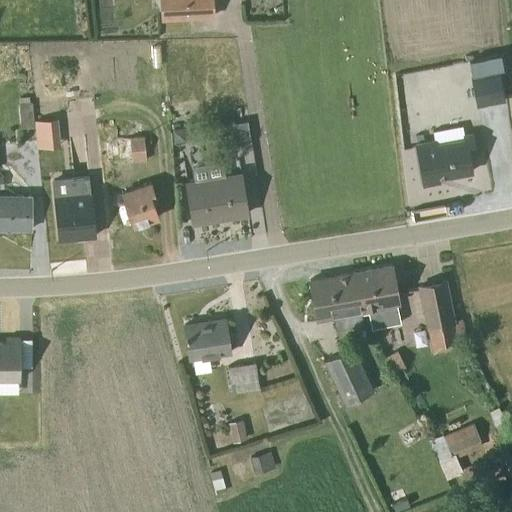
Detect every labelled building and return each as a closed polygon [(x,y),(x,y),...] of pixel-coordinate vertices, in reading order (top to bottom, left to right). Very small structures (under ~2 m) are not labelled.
[(157,0),(160,21),(213,18),(212,0),(157,0)] [(468,64),(476,106),(506,100),(500,72),(505,71),(502,57),(468,64)] [(36,146),(59,145),(57,116),(35,118),(36,146)] [(250,143),(246,121),(230,123),(234,145),(250,143)] [(104,143),(105,156),(117,155),(117,162),(144,159),(142,136),(140,136),(139,126),(124,127),(125,138),(115,139),(115,141),(104,143)] [(186,141),(185,127),(171,128),(172,142),(186,141)] [(415,143),(423,184),(439,181),(438,178),(470,171),(467,155),(475,153),(471,132),(461,134),(461,137),(434,142),(433,139),(415,143)] [(222,160),(190,165),(192,179),(186,180),(191,221),(246,214),(240,171),(224,174),(222,160)] [(53,180),(58,239),(93,235),(88,177),(53,180)] [(155,200),(149,181),(119,191),(120,194),(96,201),(106,234),(157,217),(152,202),(155,200)] [(0,194),(0,229),(29,229),(29,194),(0,194)] [(370,329),(399,323),(396,305),(398,304),(391,265),(352,272),(352,273),(360,315),(367,313),(370,329)] [(335,330),(362,326),(360,315),(352,273),(309,280),(316,321),(332,319),(335,330)] [(445,279),(445,278),(417,284),(431,353),(458,347),(445,279)] [(224,319),(183,325),(189,360),(192,359),(194,373),(209,371),(207,357),(229,353),(224,319)] [(0,342),(0,394),(16,394),(16,379),(19,379),(19,366),(30,366),(29,339),(18,339),(18,338),(5,338),(5,343),(0,342)] [(372,390),(352,347),(323,360),(344,404),(372,390)] [(258,389),(254,362),(226,367),(231,393),(231,394),(258,389)] [(306,418),(301,401),(281,406),(286,423),(306,418)] [(241,419),(227,423),(232,442),(246,438),(241,419)] [(479,419),(427,441),(434,457),(435,457),(437,460),(450,455),(452,458),(488,443),(479,419)] [(497,446),(508,473),(511,471),(511,442),(511,440),(497,446)] [(248,458),(253,474),(274,468),(269,451),(248,458)] [(208,473),(215,495),(225,492),(218,470),(208,473)]
